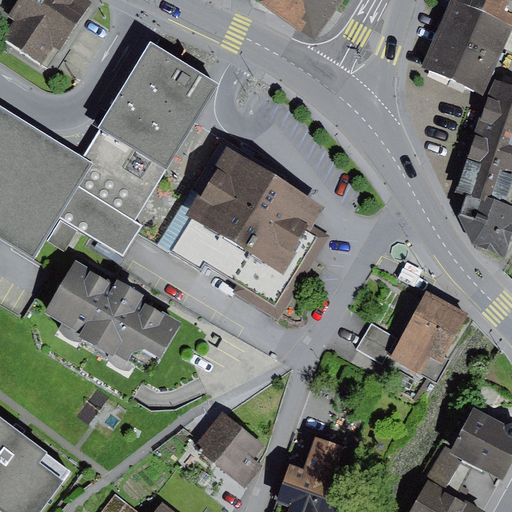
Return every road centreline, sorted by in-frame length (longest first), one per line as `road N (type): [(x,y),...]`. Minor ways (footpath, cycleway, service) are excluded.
road 1 (primary): [(339,100),(304,72),(161,0)]
road 2 (residential): [(417,202),(377,243),(309,352)]
road 3 (track): [(309,352),(255,511)]
road 4 (primary): [(417,202),(466,277),(511,321)]
road 5 (primary): [(339,100),(369,126),(417,202)]
